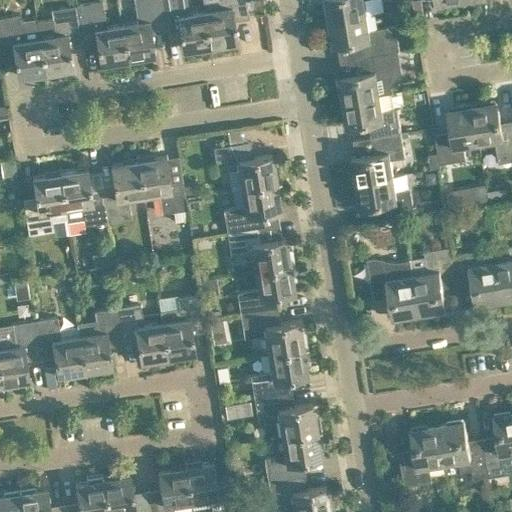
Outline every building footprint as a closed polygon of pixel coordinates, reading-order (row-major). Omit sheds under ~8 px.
[(101,0),(99,0),(77,4),(82,37),(96,34),(97,41),(100,60),(112,58),(126,56),(128,56),(122,22),(105,25),(101,0)] [(134,0),(138,20),(122,22),(128,56),(129,55),(143,53),(155,51),(152,31),(151,25),(165,23),(160,0),(134,0)] [(160,0),(165,23),(178,21),(179,27),(182,47),(210,42),(204,9),(190,11),(188,0),(160,0)] [(203,0),(205,9),(204,9),(210,42),(225,40),(238,38),(235,18),(234,12),(247,10),(248,10),(246,0),(203,0)] [(363,0),(328,0),(331,17),(329,17),(330,19),(366,13),(363,0)] [(421,0),(412,0),(415,12),(424,10),(421,0)] [(41,35),(40,35),(45,69),(47,69),(61,67),(73,65),(70,45),(69,39),(82,37),(77,4),(50,8),(54,33),(41,35)] [(20,12),(0,15),(0,45),(1,50),(2,50),(14,48),(15,54),(18,74),(29,72),(44,69),(45,69),(40,35),(36,16),(21,18),(20,12)] [(366,13),(330,19),(330,20),(331,20),(335,41),(333,41),(334,43),(337,42),(360,38),(361,44),(363,55),(386,51),(397,49),(400,49),(400,47),(398,37),(398,33),(388,25),(382,26),(369,28),(366,13)] [(342,75),(339,75),(339,77),(341,76),(344,97),(343,98),(343,99),(379,93),(391,92),(390,84),(400,69),(397,49),(386,51),(363,55),(365,66),(365,71),(342,75)] [(382,110),(379,93),(343,99),(343,101),(345,101),(348,122),(347,122),(347,123),(373,119),(376,135),(401,131),(397,107),(382,110)] [(475,103),(473,103),(479,140),(495,137),(498,151),(499,161),(511,158),(511,123),(502,125),(497,99),(496,99),(496,101),(475,105),(475,103)] [(6,103),(0,103),(0,117),(8,116),(6,103)] [(437,136),(436,136),(440,161),(454,159),(466,157),(464,143),(479,140),(473,103),(472,103),(472,105),(451,109),(451,107),(449,107),(453,133),(450,134),(437,136)] [(356,155),(352,156),(353,157),(354,157),(358,178),(356,178),(356,180),(393,174),(390,159),(405,156),(403,142),(402,136),(401,131),(376,135),(378,146),(378,151),(375,152),(356,155)] [(229,143),(214,145),(216,157),(216,161),(217,165),(218,170),(228,169),(239,167),(241,185),(246,184),(254,183),(276,180),(271,152),(246,156),(245,152),(243,140),(229,143)] [(140,158),(139,158),(144,191),(160,189),(163,211),(173,209),(187,207),(188,207),(186,194),(185,191),(183,179),(183,177),(182,178),(170,179),(166,156),(166,154),(154,156),(140,158)] [(14,158),(0,159),(0,161),(2,174),(16,172),(14,158)] [(115,188),(103,190),(108,220),(132,216),(129,194),(144,191),(139,158),(137,158),(123,161),(111,163),(112,166),(114,182),(115,188)] [(62,171),(60,171),(65,204),(67,216),(68,218),(83,216),(85,223),(108,220),(103,190),(92,192),(91,186),(88,170),(88,166),(76,168),(62,171)] [(25,203),(24,203),(26,217),(29,233),(54,229),(52,219),(67,216),(65,204),(60,171),(59,171),(45,173),(33,175),(36,195),(37,201),(25,203)] [(393,174),(356,180),(357,181),(358,181),(362,202),(360,203),(360,204),(382,200),(386,200),(387,205),(389,216),(389,217),(404,214),(415,212),(424,211),(423,206),(415,207),(413,200),(411,188),(395,190),(393,174)] [(195,177),(184,179),(186,194),(198,192),(195,177)] [(234,205),(223,207),(225,219),(227,230),(257,225),(255,214),(254,211),(280,207),(276,180),(254,183),(246,184),(241,185),(231,187),(234,205)] [(456,187),(446,189),(449,206),(459,204),(456,187)] [(506,187),(491,189),(493,199),(508,197),(506,187)] [(257,225),(227,230),(231,253),(253,250),(256,268),(289,263),(294,262),(292,246),(287,247),(285,235),(281,236),(259,239),(257,225)] [(511,256),(497,259),(503,296),(511,294),(511,244),(510,245),(511,256)] [(428,270),(413,272),(420,310),(445,305),(446,307),(447,307),(443,281),(457,279),(453,254),(452,255),(451,245),(424,249),(426,259),(428,270)] [(97,262),(112,262),(112,250),(96,250),(97,262)] [(480,250),(453,254),(457,279),(472,276),(476,302),(477,302),(477,300),(503,296),(497,259),(482,261),(480,250)] [(167,257),(156,259),(157,270),(168,268),(167,257)] [(368,261),(364,262),(366,274),(370,273),(373,293),(374,292),(389,290),(390,295),(393,316),(394,315),(394,314),(420,310),(413,272),(411,258),(402,260),(395,261),(388,259),(381,258),(374,257),(368,258),(368,261)] [(259,286),(237,290),(240,312),(270,307),(268,294),(275,293),(294,290),(289,263),(256,268),(259,286)] [(0,280),(9,279),(7,271),(0,271),(0,280)] [(27,278),(15,279),(18,297),(29,295),(27,278)] [(179,305),(161,308),(163,320),(168,353),(196,349),(193,331),(191,323),(206,321),(203,301),(201,291),(177,295),(179,305)] [(140,301),(118,305),(122,334),(136,332),(138,341),(140,358),(167,354),(168,353),(163,320),(144,323),(140,301)] [(95,317),(77,320),(78,323),(80,333),(85,367),(113,362),(110,345),(109,337),(122,334),(118,305),(94,309),(95,317)] [(270,307),(240,312),(244,335),(265,331),(269,350),(303,345),(298,318),(272,322),(270,307)] [(57,315),(35,318),(39,348),(53,345),(55,354),(57,371),(84,367),(85,367),(80,333),(78,323),(59,327),(57,315)] [(222,317),(210,320),(211,327),(224,325),(222,317)] [(16,343),(0,345),(0,367),(2,380),(3,380),(30,376),(27,358),(26,350),(39,348),(35,318),(13,322),(16,343)] [(272,369),(250,373),(253,391),(254,395),(284,391),(281,377),(289,376),(307,373),(303,346),(303,345),(269,350),(272,369)] [(284,391),(254,395),(254,401),(257,419),(270,417),(273,435),(282,433),(317,428),(316,428),(312,401),(294,403),(286,405),(284,391)] [(498,438),(484,441),(488,465),(489,474),(504,472),(511,470),(511,451),(511,449),(511,411),(496,414),(495,412),(494,413),(497,433),(498,438)] [(464,419),(438,423),(444,460),(460,458),(462,470),(472,468),(474,476),(489,474),(488,465),(484,441),(469,443),(465,417),(464,418),(464,419)] [(401,454),(400,454),(405,485),(425,481),(433,480),(430,462),(444,460),(438,423),(413,427),(412,426),(411,426),(414,447),(415,452),(401,454)] [(274,454),(264,455),(268,478),(297,474),(295,460),(302,459),(321,456),(317,428),(282,433),(273,435),(271,435),(274,454)] [(186,464),(191,497),(193,507),(211,504),(212,511),(236,511),(235,503),(232,483),(218,485),(216,477),(213,459),(186,464)] [(162,494),(149,496),(150,511),(174,511),(174,510),(172,500),(191,497),(186,464),(185,464),(158,468),(161,486),(162,494)] [(244,471),(231,473),(232,483),(246,481),(244,471)] [(79,507),(66,510),(66,511),(95,511),(108,510),(103,477),(103,472),(86,475),(87,480),(75,481),(78,499),(79,507)] [(103,477),(108,510),(108,511),(150,511),(149,496),(135,499),(133,491),(130,473),(103,477)] [(297,474),(268,478),(271,501),(293,498),(294,511),(324,511),(330,511),(326,483),(307,486),(300,488),(297,474)] [(21,490),(20,490),(23,511),(66,511),(66,510),(52,511),(51,503),(48,486),(21,490)] [(0,511),(23,511),(20,490),(0,493),(0,511)]
